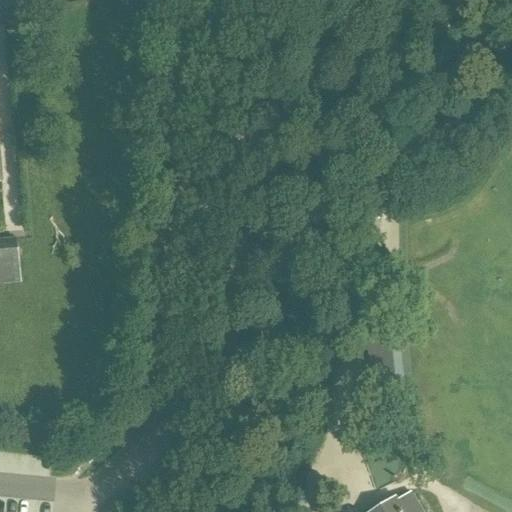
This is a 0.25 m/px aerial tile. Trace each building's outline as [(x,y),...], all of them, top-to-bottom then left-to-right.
[(382,210),(358,207),(354,246),(379,249),(382,210)] [(0,241),(0,285),(20,284),(16,240),(0,241)] [(340,295),(343,316),(347,315),(363,313),(360,292),(350,294),(340,295)] [(404,393),(397,329),(365,333),(372,397),(404,393)] [(420,511),(413,500),(406,498),(396,505),(394,502),(377,511),(420,511)]
